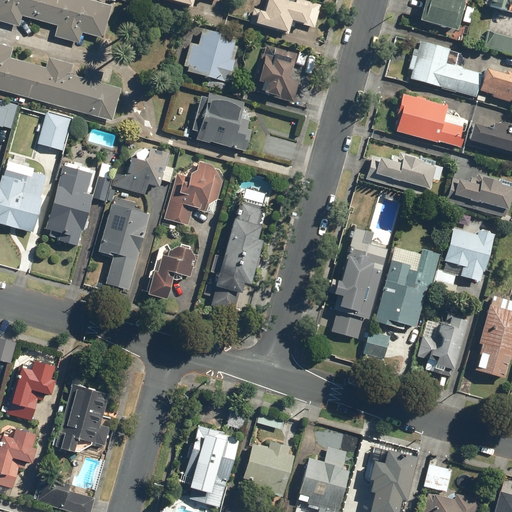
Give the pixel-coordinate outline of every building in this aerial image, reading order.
[(109,0),(0,0),(0,90),(103,116),(110,88),(66,77),(70,62),(48,56),(45,66),(8,57),(11,46),(0,43),(0,20),(14,24),(17,12),(55,21),(52,35),(75,41),(77,32),(100,38),(109,0)] [(295,0),(295,1),(291,0),(261,0),(259,9),(250,7),(247,21),(288,32),(291,22),(313,27),(319,3),(309,0),(295,0)] [(465,0),(424,0),(420,17),(458,27),(465,0)] [(493,0),(492,4),(509,9),(511,0),(493,0)] [(233,35),(197,25),(185,68),(221,78),(233,35)] [(511,35),(489,30),(486,44),(511,51),(511,35)] [(451,47),(418,37),(409,68),(414,69),(412,77),(476,95),(483,71),(447,61),(451,47)] [(294,53),(261,45),(249,88),(292,100),(297,79),(288,76),(294,53)] [(511,69),(508,68),(507,71),(489,66),(482,88),(495,91),(493,96),(511,100),(511,97),(511,96),(511,69)] [(449,105),(402,92),(396,114),(399,115),(396,126),(399,126),(398,129),(461,146),(463,135),(466,125),(445,119),(449,105)] [(237,104),(204,94),(191,137),(238,151),(243,133),(229,129),(237,104)] [(14,107),(0,103),(0,124),(10,127),(14,107)] [(69,114),(44,108),(35,141),(61,147),(69,114)] [(495,126),(475,121),(470,138),(511,148),(511,121),(502,119),(501,123),(496,122),(495,126)] [(381,157),(373,155),(366,179),(413,192),(429,196),(438,164),(424,160),(425,157),(401,150),(399,155),(394,154),(393,157),(382,154),(381,157)] [(118,183),(141,189),(143,180),(152,182),(154,175),(168,179),(171,166),(164,164),(163,156),(141,153),(124,160),(118,183)] [(99,165),(61,154),(40,225),(57,230),(54,238),(76,244),(91,197),(95,176),(99,165)] [(46,171),(4,158),(0,172),(0,222),(27,231),(46,171)] [(194,176),(181,173),(176,172),(173,188),(179,189),(178,195),(167,193),(162,220),(188,225),(191,208),(202,210),(204,199),(215,195),(221,179),(213,171),(212,165),(197,161),(194,176)] [(470,179),(460,176),(459,180),(453,179),(448,198),(505,214),(507,206),(511,207),(511,202),(511,183),(503,181),(504,179),(480,172),(479,177),(472,175),(470,179)] [(106,200),(110,179),(95,176),(91,197),(106,200)] [(260,203),(234,196),(209,281),(235,289),(260,203)] [(143,214),(103,205),(92,252),(106,255),(99,281),(126,287),(143,214)] [(374,231),(357,227),(343,277),(340,276),(340,279),(334,278),(331,292),(338,294),(334,308),(369,317),(388,245),(372,241),(374,231)] [(463,265),(461,273),(481,279),(495,233),(480,229),(478,234),(454,227),(446,253),(454,256),(452,262),(463,265)] [(421,253),(396,246),(376,319),(403,326),(405,320),(417,324),(427,286),(431,287),(440,252),(422,248),(421,253)] [(167,247),(153,254),(146,291),(158,293),(162,271),(184,275),(188,258),(182,249),(167,247)] [(456,274),(439,269),(435,283),(456,290),(457,284),(454,283),(456,274)] [(511,299),(494,294),(480,340),(484,342),(476,369),(506,377),(511,357),(511,356),(511,299)] [(457,312),(459,305),(452,304),(450,310),(457,312)] [(442,323),(428,319),(418,352),(428,355),(425,367),(451,375),(468,318),(448,312),(446,321),(443,320),(442,323)] [(363,319),(337,313),(333,330),(359,337),(363,319)] [(390,334),(371,329),(364,352),(384,358),(390,334)] [(363,343),(356,341),(353,350),(360,352),(363,343)] [(33,371),(20,367),(7,414),(34,421),(40,400),(49,402),(59,368),(35,362),(33,371)] [(110,393),(74,383),(57,446),(81,452),(94,445),(103,447),(109,424),(102,422),(110,393)] [(243,429),(247,413),(232,409),(228,424),(243,429)] [(260,413),(258,422),(280,428),(283,419),(260,413)] [(226,430),(201,423),(195,442),(192,441),(188,456),(191,457),(184,481),(194,484),(190,498),(220,506),(240,437),(225,432),(226,430)] [(36,440),(2,431),(0,437),(0,487),(14,491),(21,466),(28,468),(36,440)] [(269,447),(253,442),(244,476),(256,480),(254,487),(285,495),(296,454),(289,452),(291,445),(271,439),(269,447)] [(338,511),(350,469),(344,467),(349,451),(329,446),(325,460),(311,456),(299,499),(321,505),(318,511),(338,511)] [(376,494),(371,511),(401,511),(404,502),(408,503),(419,457),(388,449),(385,462),(376,460),(371,479),(375,480),(372,493),(376,494)] [(452,468),(429,463),(424,485),(447,491),(452,468)] [(73,481),(46,474),(39,501),(79,511),(92,511),(97,496),(71,490),(73,481)] [(495,511),(511,511),(511,491),(502,488),(495,511)] [(477,511),(481,498),(458,492),(456,498),(435,492),(435,494),(429,493),(423,511),(477,511)]
